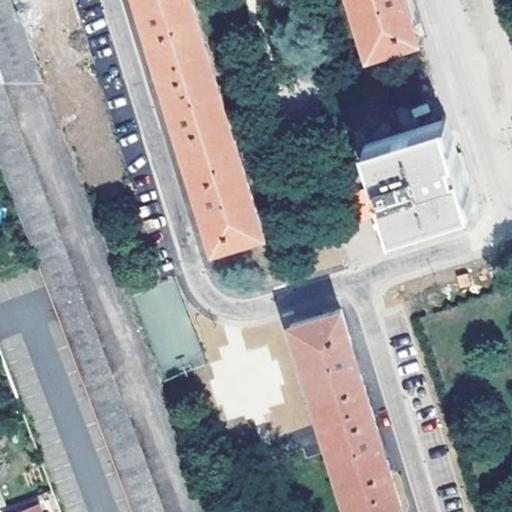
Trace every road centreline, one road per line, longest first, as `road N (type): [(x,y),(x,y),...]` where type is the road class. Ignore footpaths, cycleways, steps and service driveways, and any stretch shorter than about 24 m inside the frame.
road 1 (residential): [(111,0),(206,295),(247,311),(353,279)]
road 2 (residential): [(426,511),(353,279)]
road 3 (residential): [(431,0),(501,231)]
road 4 (residential): [(353,279),(501,231)]
